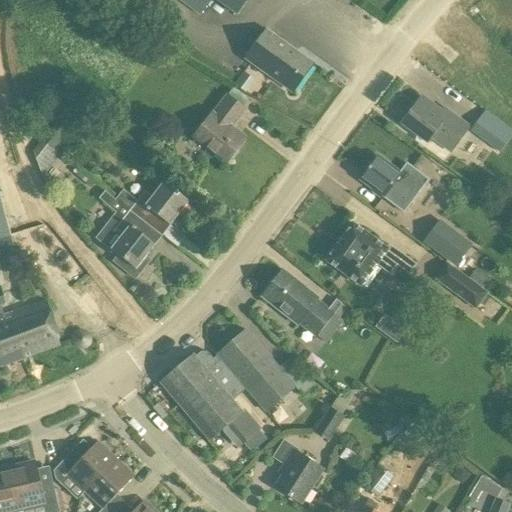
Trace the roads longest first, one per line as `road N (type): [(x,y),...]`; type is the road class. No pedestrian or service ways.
road 1 (tertiary): [(103,378),(182,322),(224,277),(437,0)]
road 2 (unknown): [(162,336),(57,216),(27,167),(0,60)]
road 3 (unclassified): [(233,511),(133,418),(103,378)]
